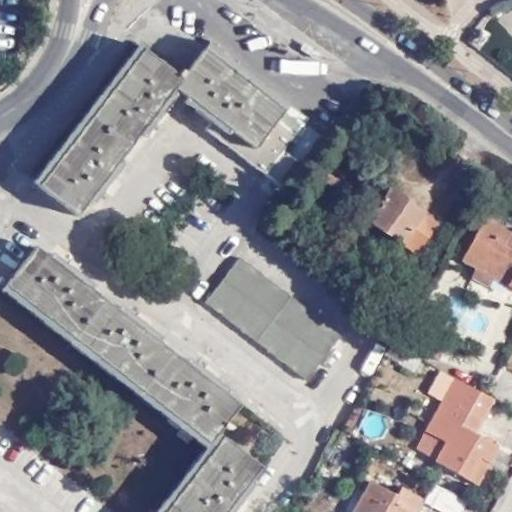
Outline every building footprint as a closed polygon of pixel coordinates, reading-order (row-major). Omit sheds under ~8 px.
[(262,169),(301,122),(207,46),(184,74),(149,45),(39,180),(79,213),(180,89),(206,110),(199,118),(262,169)] [(423,211),(389,187),(366,220),(398,245),(401,242),(416,254),(437,223),(421,213),(423,211)] [(460,255),(474,264),(478,257),(511,276),(508,282),(511,284),(511,230),(484,215),(460,255)] [(240,407),(39,246),(6,285),(207,449),(240,407)] [(478,257),(474,264),(467,275),(484,284),(490,275),(506,284),(508,282),(511,276),(478,257)] [(302,382),(336,342),(239,261),(204,301),(302,382)] [(448,337),(420,322),(410,341),(438,355),(448,337)] [(468,381),(456,375),(437,408),(448,415),(468,381)] [(448,415),(437,408),(426,427),(437,434),(427,452),(436,456),(434,460),(475,482),(497,445),(473,432),(494,395),(487,391),(468,381),(448,415)] [(227,511),(259,471),(220,440),(164,511),(227,511)] [(406,511),(408,509),(414,511),(422,496),(400,484),(395,491),(369,477),(350,511),(351,511),(406,511)]
